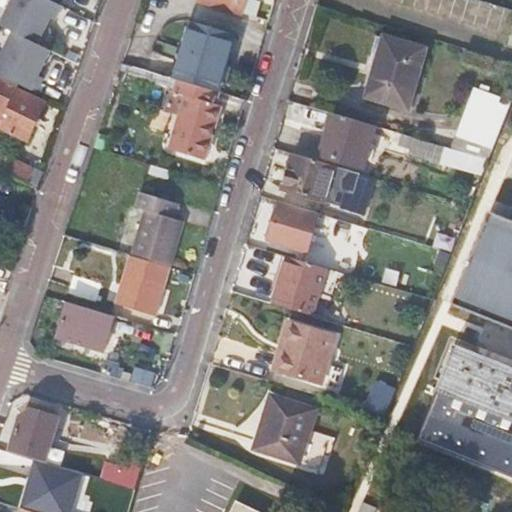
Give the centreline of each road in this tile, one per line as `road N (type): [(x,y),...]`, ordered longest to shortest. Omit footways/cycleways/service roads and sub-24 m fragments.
road 1 (residential): [(11,355),(177,412),(298,0)]
road 2 (residential): [(118,0),(11,355)]
